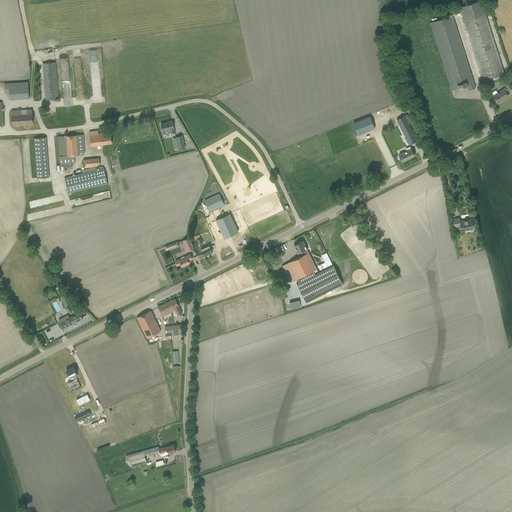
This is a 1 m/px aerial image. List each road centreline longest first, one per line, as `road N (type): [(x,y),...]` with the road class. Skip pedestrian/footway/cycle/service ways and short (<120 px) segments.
road 1 (unclassified): [(301,226),(261,146),(205,101),(0,134)]
road 2 (tertiary): [(301,226),(511,117)]
road 3 (unclassified): [(193,511),(185,427),(188,282)]
road 4 (tertiary): [(0,378),(188,282)]
road 5 (tertiary): [(188,282),(301,226)]
